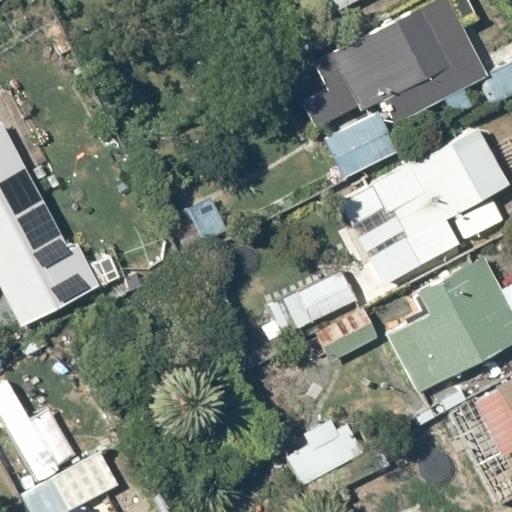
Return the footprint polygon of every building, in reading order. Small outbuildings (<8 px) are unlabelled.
[(379,104),(391,126),(486,78),(446,0),(429,0),(310,61),(327,94),(301,107),(312,128),(353,107),(357,115),(379,104)] [(313,0),(323,17),(354,0),(313,0)] [(318,140),(337,179),(392,153),(374,114),(318,140)] [(0,297),(16,328),(95,287),(72,244),(64,249),(0,128),(0,297)] [(504,187),(473,129),(335,202),(380,286),(454,247),(440,221),(504,187)] [(212,196),(166,219),(183,252),(229,230),(212,196)] [(385,337),(415,394),(511,344),(511,319),(480,258),(412,293),(425,316),(385,337)] [(294,331),(353,304),(339,274),(280,301),(294,331)] [(326,364),(373,340),(359,311),(311,334),(326,364)] [(511,375),(488,388),(511,435),(511,375)] [(266,449),(224,379),(178,407),(219,477),(266,449)] [(331,415),(279,442),(307,495),(359,469),(331,415)]
